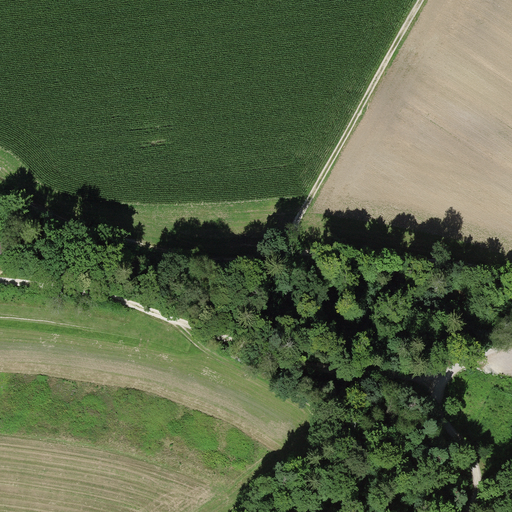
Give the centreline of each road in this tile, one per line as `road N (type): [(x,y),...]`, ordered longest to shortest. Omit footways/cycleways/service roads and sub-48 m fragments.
road 1 (track): [(0,188),(176,255),(287,252)]
road 2 (track): [(287,252),(288,236),(418,0)]
road 3 (track): [(437,385),(366,375),(175,323)]
road 4 (track): [(287,252),(468,266),(511,284)]
road 5 (track): [(511,338),(437,385),(442,412),(478,479),(468,511)]
road 6 (track): [(175,323),(107,298),(0,281)]
road 7 (track): [(329,416),(210,352),(175,323)]
